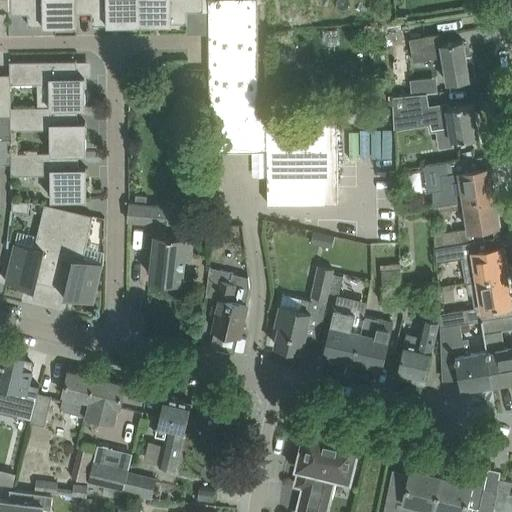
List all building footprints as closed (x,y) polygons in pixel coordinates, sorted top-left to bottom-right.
[(8,0),(0,0),(0,9),(9,10),(8,0)] [(11,0),(12,10),(12,13),(29,13),(29,24),(77,24),(77,12),(76,0),(11,0)] [(92,24),(140,23),(139,0),(76,0),(77,12),(92,11),(92,24)] [(139,0),(140,23),(188,22),(187,10),(204,10),(203,0),(139,0)] [(210,0),(210,149),(267,149),(267,150),(267,163),(268,203),(338,202),(338,200),(338,132),(337,113),(337,111),(270,112),(265,112),(259,113),(259,0),(210,0)] [(448,82),(450,82),(470,78),(464,39),(443,42),(442,32),(410,38),(414,60),(444,56),(448,82)] [(11,83),(38,82),(51,82),(51,105),(51,107),(78,106),(86,106),(85,75),(77,75),(77,59),(10,60),(11,73),(11,83)] [(411,83),(410,65),(394,66),(396,89),(412,88),(412,92),(420,92),(419,82),(411,83)] [(0,115),(11,115),(11,114),(11,106),(11,83),(11,73),(0,73),(0,115)] [(412,93),(391,95),(393,114),(419,109),(419,107),(425,106),(423,93),(428,93),(428,92),(417,92),(412,93)] [(419,109),(393,114),(395,129),(396,128),(396,127),(431,121),(432,128),(436,127),(436,128),(451,125),(453,143),(453,145),(455,144),(454,138),(463,137),(463,139),(479,136),(474,102),(449,106),(448,102),(430,105),(425,106),(419,107),(419,109)] [(51,107),(51,105),(11,106),(11,114),(11,115),(11,128),(52,128),(52,151),(52,152),(78,152),(86,152),(86,120),(78,121),(78,106),(51,107)] [(0,161),(11,161),(11,128),(11,115),(0,115),(0,161)] [(79,166),(78,152),(52,152),(52,151),(12,151),(12,174),(52,173),(52,198),(87,197),(87,166),(79,166)] [(469,157),(449,161),(452,171),(446,173),(440,180),(441,186),(435,188),(436,203),(495,195),(490,166),(471,169),(469,157)] [(138,194),(138,202),(130,201),(128,219),(159,223),(158,232),(156,232),(152,275),(183,279),(185,253),(191,254),(193,234),(174,232),(175,223),(177,224),(179,206),(147,203),(148,195),(138,194)] [(493,226),(494,237),(501,236),(499,224),(495,195),(436,203),(436,218),(452,217),(452,208),(465,206),(469,227),(434,233),(435,247),(483,239),(481,228),(493,226)] [(29,211),(30,201),(13,199),(13,209),(29,211)] [(35,246),(16,241),(6,280),(36,287),(37,280),(52,283),(69,208),(45,203),(35,246)] [(65,294),(74,296),(94,301),(103,262),(84,257),(94,214),(69,208),(52,283),(66,287),(65,291),(65,294)] [(335,234),(327,233),(326,232),(323,245),(332,247),(335,234)] [(494,237),(483,239),(435,247),(437,261),(462,257),(466,281),(508,274),(503,245),(502,245),(501,236),(494,237)] [(302,350),(309,323),(322,324),(329,291),(333,272),(334,267),(319,264),(311,298),(283,292),(276,323),(280,324),(275,343),(302,350)] [(211,266),(210,274),(207,294),(216,296),(213,312),(219,313),(215,329),(239,335),(247,302),(250,286),(249,275),(211,266)] [(381,269),(384,311),(403,310),(401,267),(381,269)] [(333,272),(329,291),(339,293),(343,274),(333,272)] [(468,292),(473,295),(476,319),(483,318),(511,313),(511,299),(508,274),(466,281),(468,292)] [(425,379),(430,359),(438,320),(440,320),(440,313),(440,310),(427,307),(425,317),(421,335),(407,332),(403,353),(398,372),(403,373),(404,376),(409,377),(411,375),(425,379)] [(365,316),(355,314),(355,313),(336,308),(330,336),(325,355),(341,359),(342,356),(355,358),(362,328),(365,316)] [(440,324),(451,323),(461,321),(469,320),(467,308),(440,313),(440,320),(440,324)] [(511,345),(505,346),(502,328),(511,326),(511,313),(483,318),(483,319),(485,331),(488,349),(494,383),(511,379),(511,345)] [(362,328),(355,358),(383,365),(388,346),(393,321),(380,318),(376,332),(362,328)] [(488,349),(466,352),(461,321),(440,324),(442,360),(456,360),(462,388),(494,383),(488,349)] [(28,421),(31,422),(38,392),(28,390),(35,363),(24,361),(26,355),(5,350),(2,361),(1,363),(5,364),(0,386),(24,392),(19,411),(30,414),(28,421)] [(60,410),(85,415),(96,375),(70,369),(60,410)] [(85,415),(105,420),(116,422),(125,382),(96,375),(85,415)] [(53,395),(38,392),(31,422),(46,425),(47,418),(53,395)] [(166,436),(160,463),(160,464),(176,468),(184,433),(185,433),(192,401),(179,398),(177,396),(172,394),(170,396),(165,395),(160,415),(157,434),(166,436)] [(326,511),(335,476),(350,479),(359,441),(307,429),(298,467),(301,468),(297,484),(305,486),(298,511),(326,511)] [(79,446),(71,478),(90,483),(96,460),(94,459),(96,451),(79,446)] [(128,469),(96,460),(90,483),(123,492),(128,469)] [(432,511),(442,475),(411,468),(409,478),(392,474),(383,511),(384,511),(432,511)] [(4,469),(1,482),(13,484),(16,472),(4,469)] [(128,469),(123,492),(151,499),(157,477),(128,469)] [(471,511),(473,506),(467,504),(468,497),(472,483),(442,475),(432,511),(471,511)] [(494,511),(511,511),(511,492),(510,492),(511,482),(511,479),(500,477),(497,489),(491,511),(494,511)] [(53,493),(56,494),(57,486),(58,481),(36,478),(35,491),(53,493)] [(73,495),(87,496),(89,485),(74,483),(74,488),(73,495)] [(479,508),(491,511),(497,489),(485,486),(481,501),(479,508)] [(214,501),(215,489),(200,487),(198,500),(214,501)] [(42,511),(43,507),(51,508),(53,493),(35,491),(11,488),(10,499),(0,497),(0,511),(42,511)]
